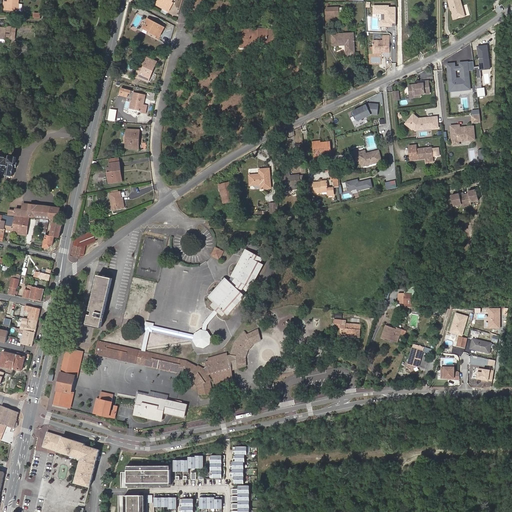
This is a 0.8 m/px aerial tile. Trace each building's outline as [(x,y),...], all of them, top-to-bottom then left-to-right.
[(17,4),(19,4),(18,0),(8,0),(8,3),(4,2),(3,10),(16,11),(17,4)] [(173,2),(171,1),(168,0),(158,0),(156,4),(168,10),(173,2)] [(459,0),(446,0),(448,5),(450,6),(452,14),(455,16),(463,14),(459,0)] [(339,7),(327,7),(327,15),(339,15),(339,7)] [(143,27),(149,31),(150,29),(153,31),(152,32),(159,37),(165,27),(148,18),(143,27)] [(7,27),(7,28),(0,27),(0,38),(6,39),(6,34),(11,35),(11,27),(7,27)] [(276,46),(276,28),(240,29),(240,47),(249,47),(249,41),(267,41),(267,46),(276,46)] [(355,52),(354,33),(332,34),(332,45),(345,45),(346,52),(355,52)] [(383,49),(383,51),(390,51),(390,34),(383,34),(383,40),(373,40),(373,49),(383,49)] [(153,67),(155,60),(146,56),(143,64),(145,64),(143,68),(141,67),(140,67),(136,76),(140,78),(140,77),(142,74),(150,78),(155,68),(153,67)] [(470,89),(466,62),(458,63),(458,66),(453,67),(453,63),(446,64),(449,92),(470,89)] [(418,84),(407,85),(408,93),(412,93),(412,96),(413,97),(418,97),(419,96),(419,94),(428,94),(427,82),(422,82),(422,84),(418,84)] [(119,88),(118,95),(127,98),(129,93),(131,93),(132,91),(119,88)] [(135,101),(133,109),(142,111),(141,113),(145,114),(147,104),(144,103),(145,96),(149,97),(149,95),(135,92),(133,101),(135,101)] [(377,114),(378,104),(369,104),(353,112),(357,122),(371,115),(377,114)] [(481,122),(480,115),(473,115),(472,115),(473,123),(481,122)] [(412,116),(408,124),(415,128),(414,130),(416,131),(439,128),(437,117),(418,120),(412,116)] [(475,135),(474,126),(460,128),(460,125),(451,126),(453,144),(459,144),(459,141),(470,139),(470,136),(475,135)] [(129,142),(126,142),(126,147),(140,148),(141,130),(127,128),(127,134),(129,134),(129,142)] [(316,151),(317,151),(321,151),(331,149),(330,140),(314,142),(316,151)] [(409,145),(410,160),(418,159),(418,160),(426,159),(434,158),(434,157),(433,149),(417,150),(416,145),(409,145)] [(357,153),(359,160),(361,160),(361,161),(363,161),(364,164),(381,160),(379,150),(368,153),(367,150),(357,153)] [(0,173),(13,176),(14,174),(15,169),(14,169),(14,167),(16,168),(17,162),(16,162),(17,156),(10,155),(9,159),(6,158),(6,157),(3,157),(2,155),(0,154),(0,173)] [(344,154),(335,156),(336,161),(338,166),(344,164),(343,159),(345,159),(344,154)] [(119,170),(122,169),(121,161),(110,163),(112,171),(109,171),(111,182),(121,181),(119,170)] [(300,185),(299,176),(299,175),(290,175),(288,167),(283,167),(286,188),(300,187),(300,185)] [(251,175),(252,185),(260,184),(261,188),(272,186),(269,168),(260,169),(261,174),(251,175)] [(373,186),(371,179),(359,182),(358,179),(347,182),(349,191),(358,188),(358,190),(373,186)] [(232,181),(220,184),(223,202),(236,199),(232,181)] [(326,181),(314,182),(315,192),(328,191),(328,195),(334,195),(333,188),(327,188),(326,181)] [(477,200),(475,189),(467,191),(467,195),(463,196),(465,205),(470,204),(469,202),(477,200)] [(122,200),(120,191),(110,193),(113,209),(125,207),(123,200),(122,200)] [(465,205),(463,196),(459,197),(458,194),(450,196),(452,206),(460,204),(461,207),(465,205)] [(278,214),(278,202),(270,202),(270,214),(278,214)] [(15,215),(49,219),(60,220),(61,207),(23,203),(22,208),(16,208),(16,210),(9,210),(9,215),(15,215)] [(5,229),(13,231),(15,218),(2,216),(0,228),(0,229),(0,239),(3,241),(5,229)] [(15,218),(13,231),(25,232),(26,220),(15,218)] [(59,237),(62,223),(54,222),(51,235),(54,236),(59,237)] [(84,255),(84,254),(86,245),(87,242),(96,239),(100,237),(98,230),(75,238),(72,255),(81,257),(84,255)] [(51,235),(46,234),(44,246),(49,247),(53,245),(54,236),(51,235)] [(225,251),(218,248),(214,255),(221,258),(225,251)] [(218,310),(219,312),(223,316),(226,313),(229,315),(246,297),(245,296),(252,286),(253,287),(265,264),(262,263),(264,258),(248,250),(234,277),(235,277),(238,279),(234,285),(232,282),(229,279),(211,298),(216,303),(213,306),(218,310)] [(6,266),(3,265),(3,270),(13,272),(14,265),(7,263),(6,266)] [(51,274),(47,273),(36,271),(35,276),(49,279),(51,274)] [(87,323),(101,327),(112,278),(98,275),(90,310),(92,311),(92,315),(89,314),(87,323)] [(12,278),(10,286),(11,286),(10,293),(15,294),(17,288),(18,288),(19,280),(12,278)] [(33,299),(42,301),(44,289),(33,286),(32,290),(25,289),(24,296),(33,299)] [(21,328),(35,332),(41,309),(26,306),(21,328)] [(207,325),(219,312),(218,310),(205,323),(203,331),(206,331),(207,325)] [(341,327),(340,331),(341,331),(341,334),(342,334),(360,336),(360,325),(345,324),(346,321),(341,321),(341,327)] [(146,331),(142,351),(144,352),(149,331),(151,332),(151,329),(194,338),(194,336),(152,327),(152,324),(145,323),(143,330),(146,331)] [(397,331),(394,330),(383,327),(379,339),(383,341),(384,339),(387,340),(398,343),(401,335),(405,336),(407,332),(398,329),(397,331)] [(21,343),(32,346),(35,332),(21,328),(17,328),(17,330),(24,332),(21,343)] [(0,329),(0,340),(6,342),(9,331),(0,329)] [(207,331),(206,331),(203,331),(201,330),(195,334),(194,336),(194,338),(193,340),(197,347),(204,348),(210,344),(211,338),(207,331)] [(250,338),(256,348),(263,344),(261,333),(250,338)] [(199,367),(191,377),(193,378),(195,380),(198,385),(200,394),(211,394),(211,391),(213,390),(212,383),(214,381),(210,376),(213,373),(219,386),(235,383),(235,370),(248,367),(248,363),(248,358),(252,353),(256,348),(250,338),(247,335),(238,344),(233,356),(208,362),(212,372),(209,374),(205,369),(200,366),(199,367)] [(467,338),(459,336),(457,345),(465,347),(467,338)] [(489,353),(491,343),(473,338),(470,348),(489,353)] [(96,354),(102,356),(105,343),(99,341),(96,354)] [(105,343),(102,356),(136,363),(139,350),(116,345),(105,343)] [(423,348),(414,345),(408,365),(417,368),(423,348)] [(72,392),(73,388),(75,381),(76,376),(72,375),(77,351),(67,349),(62,373),(61,372),(57,389),(58,389),(55,403),(65,406),(68,391),(72,392)] [(139,350),(136,363),(145,365),(148,352),(144,352),(142,351),(139,350)] [(14,368),(17,354),(4,351),(0,365),(14,368)] [(81,352),(77,351),(72,375),(76,376),(81,352)] [(18,354),(17,354),(14,368),(23,370),(26,356),(25,356),(26,354),(18,352),(18,354)] [(148,352),(145,365),(184,374),(187,361),(148,352)] [(184,374),(191,377),(199,367),(187,361),(184,374)] [(458,379),(458,373),(452,373),(452,367),(439,368),(440,379),(453,378),(453,380),(458,379)] [(102,400),(99,414),(115,417),(118,407),(114,406),(113,410),(110,409),(114,395),(102,392),(100,400),(102,400)] [(135,414),(162,420),(164,413),(185,417),(187,405),(139,393),(135,414)] [(249,403),(242,402),(241,412),(248,413),(249,403)] [(0,422),(5,425),(15,429),(19,412),(1,406),(0,409),(0,422)] [(47,445),(47,444),(51,432),(47,431),(43,444),(42,447),(57,451),(58,448),(47,445)] [(100,449),(95,448),(91,447),(85,445),(85,443),(51,432),(47,444),(47,445),(58,448),(57,451),(62,453),(63,451),(66,452),(65,454),(70,455),(70,454),(75,455),(75,457),(80,459),(78,466),(80,467),(79,470),(77,469),(76,474),(78,475),(77,478),(75,477),(73,482),(88,486),(93,468),(94,465),(93,465),(94,460),(94,459),(96,460),(100,449)] [(246,455),(246,447),(235,447),(235,452),(232,452),(232,455),(234,455),(235,455),(244,455),(246,455)] [(126,486),(169,486),(169,465),(126,465),(126,486)] [(175,508),(175,494),(172,494),(172,497),(168,497),(168,506),(167,506),(167,508),(175,508)] [(123,511),(143,511),(143,495),(141,495),(123,495),(123,511)]
